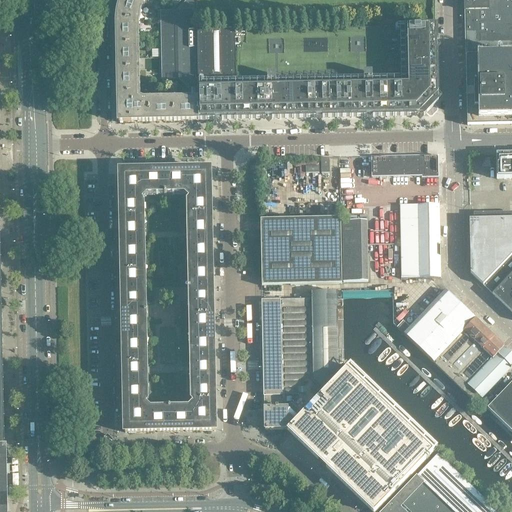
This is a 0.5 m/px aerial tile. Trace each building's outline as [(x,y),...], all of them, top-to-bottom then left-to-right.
[(141,6),(142,4),(134,0),(122,0),(122,1),(120,5),(119,9),(118,12),(118,16),(117,19),(117,22),(136,23),(137,20),(137,18),(138,15),(138,13),(139,11),(140,9),(141,6)] [(198,102),(196,31),(195,0),(181,0),(172,12),(158,12),(159,81),(173,81),(188,96),(188,101),(188,102),(198,102)] [(511,0),(464,0),(467,126),(511,125),(511,0)] [(137,47),(136,27),(136,25),(136,23),(117,22),(117,24),(117,27),(117,47),(137,47)] [(437,95),(436,51),(437,51),(440,48),(437,44),(436,44),(436,30),(436,27),(196,31),(198,102),(198,121),(214,120),(214,121),(218,124),(222,121),(222,120),(265,119),(265,120),(268,123),(272,120),(272,119),(315,118),(315,119),(319,122),(322,119),(322,118),(365,118),(369,121),(373,118),(373,117),(416,117),(420,121),(424,117),(423,116),(436,103),(437,102),(441,98),(438,95),(437,95)] [(137,71),(137,47),(117,47),(118,71),(137,71)] [(138,95),(137,71),(118,71),(118,96),(138,95)] [(134,110),(135,109),(143,109),(142,103),(138,101),(138,95),(118,96),(119,123),(134,123),(134,110)] [(198,102),(188,102),(173,103),(173,122),(198,122),(198,121),(198,102)] [(149,122),(148,103),(143,103),(142,103),(143,109),(135,109),(134,110),(134,123),(149,122)] [(173,122),(173,103),(148,103),(149,122),(173,122)] [(511,155),(496,155),(496,179),(511,179),(511,155)] [(438,176),(438,156),(371,157),(371,178),(427,177),(438,176)] [(329,174),(329,159),(321,159),(321,174),(329,174)] [(188,190),(187,171),(165,172),(165,196),(173,196),(173,194),(184,193),(188,190)] [(210,197),(210,171),(187,171),(188,190),(184,193),(185,193),(190,198),(190,199),(191,197),(210,197)] [(142,191),(142,172),(120,173),(120,198),(139,198),(140,199),(145,194),(146,194),(142,191)] [(165,196),(165,172),(142,172),(142,191),(146,194),(164,194),(164,196),(165,196)] [(210,220),(210,207),(210,197),(191,197),(190,199),(190,198),(188,200),(188,220),(210,220)] [(143,221),(142,201),(140,199),(139,198),(120,198),(121,221),(143,221)] [(439,225),(439,211),(439,205),(400,206),(400,226),(439,225)] [(483,286),(511,255),(511,218),(469,220),(470,274),(483,286)] [(342,285),(340,219),(260,220),(262,286),(342,285)] [(211,243),(210,220),(188,220),(189,236),(189,243),(211,243)] [(143,244),(143,221),(121,221),(121,245),(143,244)] [(366,283),(365,222),(341,222),(343,283),(366,283)] [(440,279),(440,237),(439,225),(400,226),(401,279),(440,279)] [(211,266),(211,243),(189,243),(189,267),(211,266)] [(143,268),(143,244),(121,245),(121,268),(143,268)] [(511,314),(511,255),(483,286),(511,314)] [(212,290),(211,266),(189,267),(190,289),(190,290),(212,290)] [(144,291),(143,268),(121,268),(122,291),(144,291)] [(212,313),(212,290),(190,290),(190,289),(187,289),(188,298),(190,298),(190,313),(212,313)] [(144,307),(144,291),(122,291),(122,315),(144,314),(144,315),(147,315),(147,306),(144,307)] [(475,319),(460,305),(445,291),(433,304),(463,331),(475,319)] [(337,301),(337,293),(312,293),(312,301),(337,301)] [(344,371),(343,360),(342,300),(337,301),(312,301),(262,302),(265,431),(287,430),(344,371)] [(433,362),(463,331),(433,304),(410,328),(404,335),(433,362)] [(213,336),(212,313),(190,313),(191,337),(213,336)] [(145,338),(144,315),(144,314),(122,315),(123,338),(145,338)] [(452,381),(494,338),(475,320),(475,319),(463,331),(433,362),(452,381)] [(410,328),(403,321),(397,328),(404,335),(410,328)] [(213,360),(213,336),(191,337),(191,360),(213,360)] [(145,361),(145,338),(123,338),(123,361),(145,361)] [(477,404),(511,367),(511,355),(494,338),(452,381),(477,404)] [(214,383),(214,370),(213,360),(191,360),(192,383),(214,383)] [(146,384),(145,371),(145,361),(123,361),(124,385),(146,384)] [(349,365),(344,371),(287,430),(372,511),(374,511),(436,448),(349,365)] [(214,406),(214,390),(214,383),(192,383),(192,403),(194,405),(196,406),(214,406)] [(511,433),(511,383),(487,410),(511,433)] [(146,404),(146,384),(124,385),(124,408),(143,407),(144,406),(146,404)] [(215,432),(214,406),(196,406),(194,405),(189,410),(192,413),(193,432),(215,432)] [(147,433),(146,414),(150,411),(144,406),(143,407),(124,408),(125,433),(147,433)] [(170,432),(169,408),(162,408),(162,411),(150,411),(146,414),(147,433),(170,432)] [(193,432),(192,413),(189,410),(170,410),(170,408),(169,408),(170,432),(193,432)] [(497,511),(437,455),(383,511),(497,511)]
